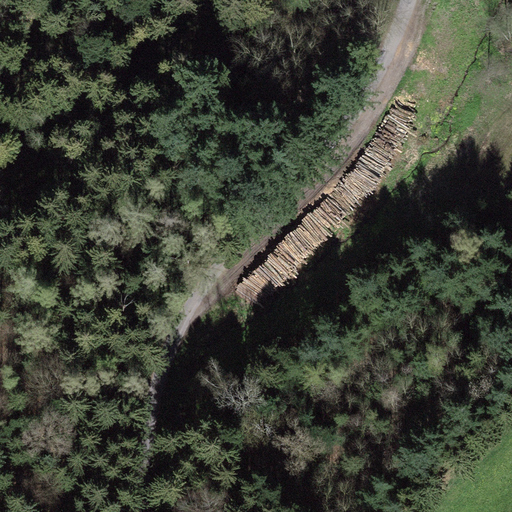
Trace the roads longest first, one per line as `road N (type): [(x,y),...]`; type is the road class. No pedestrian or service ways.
road 1 (unclassified): [(410,0),(341,136),(195,300),(162,366),(140,511)]
road 2 (track): [(397,34),(312,80),(0,352)]
